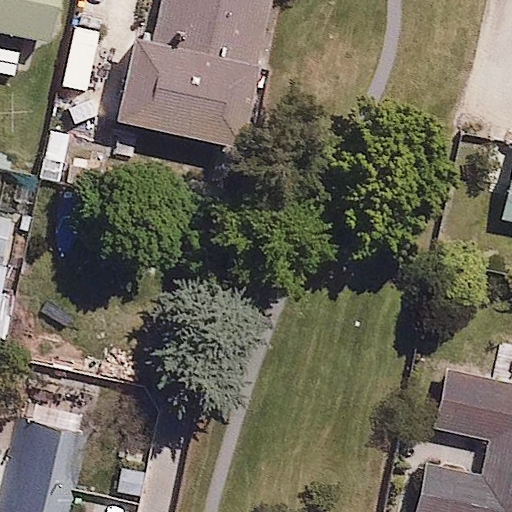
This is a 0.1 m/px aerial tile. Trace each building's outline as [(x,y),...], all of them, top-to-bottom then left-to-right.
[(0,0),(0,16),(51,27),(56,0),(0,0)] [(244,137),(269,0),(140,0),(119,113),(244,137)] [(511,133),(496,208),(511,211),(511,133)] [(0,277),(9,204),(0,202),(0,277)] [(441,424),(488,436),(480,465),(432,453),(417,511),(511,511),(511,375),(457,362),(441,424)] [(76,511),(98,422),(0,399),(0,511),(4,511),(76,511)]
